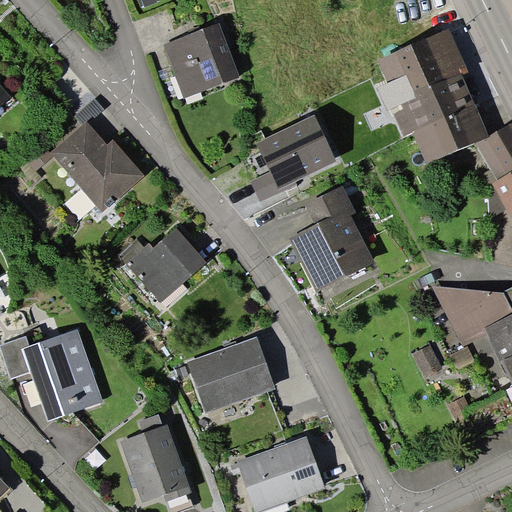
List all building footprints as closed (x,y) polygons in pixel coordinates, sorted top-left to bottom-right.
[(219,24),(163,45),(184,98),(240,77),(219,24)] [(449,29),(378,60),(388,83),(407,75),(413,90),(429,84),(430,86),(462,72),(463,74),(468,72),(449,29)] [(429,84),(413,90),(416,97),(402,104),(403,109),(394,114),(404,136),(413,131),(426,163),(475,143),(490,137),(489,135),(463,74),(462,72),(430,86),(429,84)] [(413,90),(407,75),(388,83),(378,87),(387,110),(402,104),(416,97),(413,90)] [(0,84),(0,107),(11,97),(0,84)] [(75,117),(83,126),(87,122),(89,123),(104,108),(95,98),(75,117)] [(337,161),(315,114),(256,142),(270,172),(278,189),(296,180),(337,161)] [(83,126),(51,153),(102,212),(145,175),(114,140),(108,145),(89,123),(87,122),(83,126)] [(490,137),(475,143),(491,169),(497,180),(511,171),(511,122),(489,135),(490,137)] [(481,175),(487,186),(492,183),(497,180),(491,169),(481,175)] [(511,171),(497,180),(492,183),(494,187),(507,209),(511,216),(511,171)] [(298,184),(296,180),(278,189),(270,172),(251,181),(260,202),(298,184)] [(306,205),(315,225),(347,209),(351,216),(357,213),(343,186),(306,205)] [(507,209),(494,187),(488,190),(489,219),(507,209)] [(375,262),(351,216),(347,209),(315,225),(289,239),(316,292),(375,262)] [(144,247),(126,263),(160,303),(207,262),(177,227),(153,247),(149,243),(144,247)] [(126,263),(144,247),(137,238),(118,254),(126,263)] [(484,328),(511,314),(511,309),(503,291),(432,286),(463,346),(488,336),(484,328)] [(511,287),(503,291),(511,309),(511,287)] [(511,314),(484,328),(488,336),(511,384),(511,314)] [(26,336),(0,344),(0,346),(11,379),(31,372),(48,421),(103,402),(78,329),(30,346),(26,336)] [(225,348),(188,361),(206,413),(276,388),(257,337),(237,344),(225,348)] [(441,368),(429,344),(412,353),(424,377),(441,368)] [(468,346),(450,355),(457,369),(475,361),(468,346)] [(473,415),(464,396),(448,404),(456,423),(473,415)] [(144,433),(163,426),(159,414),(139,421),(144,433)] [(144,433),(121,441),(143,503),(164,495),(167,502),(192,492),(168,424),(163,426),(144,433)] [(307,436),(237,462),(255,511),(259,511),(326,488),(307,436)] [(0,497),(10,488),(0,476),(0,497)]
